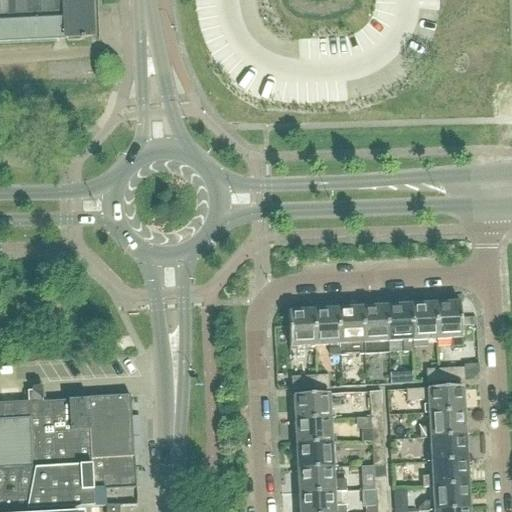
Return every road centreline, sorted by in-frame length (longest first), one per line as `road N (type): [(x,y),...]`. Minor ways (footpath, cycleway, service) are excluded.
road 1 (residential): [(263,511),(254,338),(265,304),(294,287),(489,275)]
road 2 (tertiary): [(487,180),(253,188),(212,177)]
road 3 (tertiary): [(215,221),(485,207)]
road 4 (residential): [(501,511),(489,275)]
road 5 (tertiary): [(147,253),(170,456)]
road 6 (tertiary): [(170,456),(183,353),(182,253)]
road 7 (tertiary): [(159,150),(142,0)]
road 8 (tertiary): [(0,221),(74,221),(121,233)]
